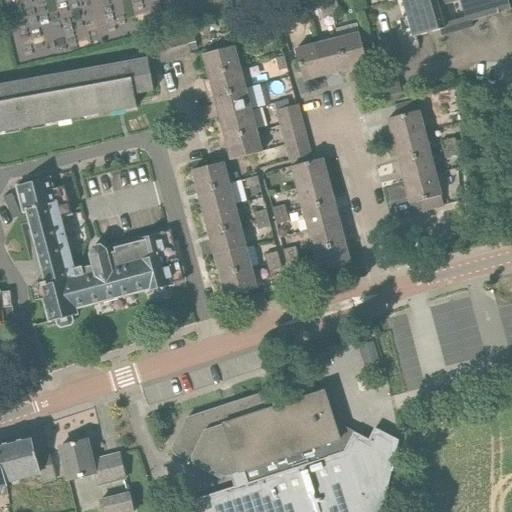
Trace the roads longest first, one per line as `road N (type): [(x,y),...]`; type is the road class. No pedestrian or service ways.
road 1 (residential): [(160,161),(213,347)]
road 2 (residential): [(386,291),(337,105)]
road 3 (residential): [(0,174),(153,136),(160,161)]
road 4 (tertiary): [(47,402),(213,347)]
road 5 (residential): [(47,402),(22,296),(0,255)]
road 6 (tertiary): [(386,291),(511,256)]
road 7 (residential): [(160,161),(193,152),(170,63)]
